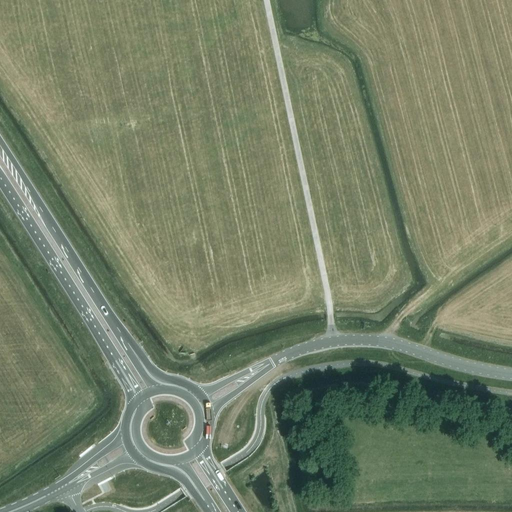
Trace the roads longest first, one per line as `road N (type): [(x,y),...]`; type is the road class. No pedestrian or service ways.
road 1 (track): [(265,0),(332,341)]
road 2 (tertiary): [(271,362),(332,341),(377,340),(511,374)]
road 3 (trunk): [(128,342),(0,141)]
road 4 (trunk): [(0,177),(116,363)]
